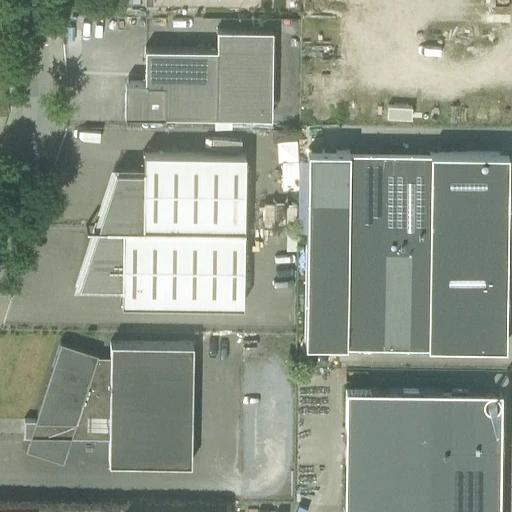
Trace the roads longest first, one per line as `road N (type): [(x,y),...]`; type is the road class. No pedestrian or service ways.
road 1 (residential): [(0,235),(35,108),(29,0)]
road 2 (unknown): [(280,360),(332,347),(511,357)]
road 3 (unknown): [(511,129),(382,128)]
